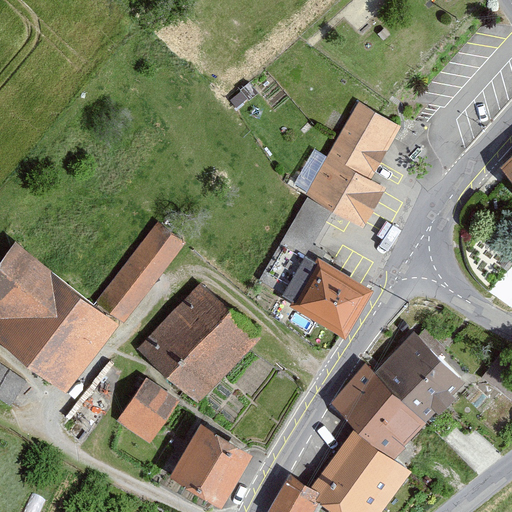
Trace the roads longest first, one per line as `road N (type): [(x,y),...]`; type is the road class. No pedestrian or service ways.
road 1 (tertiary): [(411,258),(255,511)]
road 2 (tertiary): [(411,258),(460,177),(511,121)]
road 3 (tertiary): [(411,258),(511,322)]
